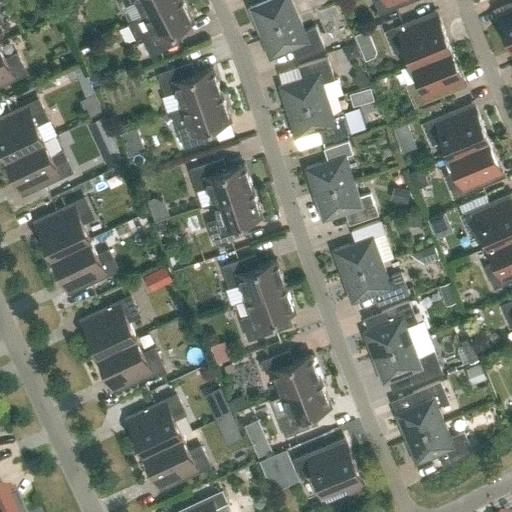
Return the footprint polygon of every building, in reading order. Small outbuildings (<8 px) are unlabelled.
[(79,9),(74,0),(66,0),(62,2),(69,17),(77,13),(79,9)] [(123,0),(126,4),(133,0),(137,0),(144,13),(170,0),(123,0)] [(194,19),(184,0),(170,0),(144,13),(152,28),(141,34),(151,54),(178,40),(172,30),(194,19)] [(262,0),(250,5),(260,31),(298,15),(292,0),(262,0)] [(374,0),(379,11),(406,0),(374,0)] [(511,1),(496,8),(511,47),(511,1)] [(406,47),(412,62),(451,46),(436,10),(387,30),(395,51),(406,47)] [(297,58),(324,47),(316,26),(305,30),(298,15),(260,31),(270,56),(292,47),(297,58)] [(367,29),(355,34),(360,45),(368,42),(370,37),(367,29)] [(5,56),(0,44),(0,83),(26,71),(16,51),(5,56)] [(419,78),(407,82),(416,103),(466,83),(451,46),(412,62),(419,78)] [(288,110),(328,97),(343,92),(338,76),(334,78),(327,56),(299,65),(302,76),(280,84),(288,110)] [(177,89),(183,105),(222,91),(213,66),(191,73),(187,62),(159,72),(166,93),(177,89)] [(361,69),(352,77),(360,85),(369,78),(361,69)] [(370,86),(362,88),(366,99),(373,97),(370,86)] [(231,117),(222,91),(183,105),(188,121),(177,125),(184,146),(212,136),(209,125),(231,117)] [(333,113),(328,97),(288,110),(296,136),(319,128),(319,130),(322,140),(351,131),(364,127),(357,105),(333,113)] [(0,143),(6,157),(44,139),(37,124),(48,119),(38,98),(0,116),(0,143)] [(444,138),(450,154),(489,138),(473,101),(424,122),(432,143),(444,138)] [(92,133),(107,126),(102,115),(87,122),(92,133)] [(408,122),(393,127),(398,138),(412,133),(408,122)] [(499,163),(489,138),(450,154),(457,169),(445,174),(454,195),(504,174),(499,163)] [(51,154),(44,139),(6,157),(23,192),(72,169),(62,149),(51,154)] [(328,159),(306,166),(314,192),(354,179),(345,154),(352,151),(348,140),(324,147),(328,159)] [(116,144),(101,151),(108,166),(123,158),(116,144)] [(253,187),(245,162),(222,169),(218,158),(190,167),(197,188),(208,185),(214,201),(253,187)] [(354,179),(314,192),(323,218),(346,211),(349,222),(378,212),(371,191),(359,195),(354,179)] [(239,221),(262,213),(253,187),(214,201),(219,216),(207,220),(214,242),(243,232),(239,221)] [(482,229),(489,245),(511,234),(511,193),(511,192),(462,213),(471,234),(482,229)] [(41,230),(52,255),(90,237),(83,222),(94,217),(84,196),(36,219),(41,230)] [(444,210),(427,217),(432,228),(449,221),(444,210)] [(409,212),(410,222),(420,222),(419,212),(409,212)] [(334,249),(343,274),(382,260),(394,256),(380,219),(352,229),(356,241),(334,249)] [(511,234),(489,245),(496,260),(485,265),(494,286),(511,277),(511,234)] [(97,252),(90,237),(52,255),(69,290),(118,267),(108,247),(97,252)] [(286,283),(277,258),(254,266),(250,254),(222,264),(230,286),(241,282),(247,297),(286,283)] [(382,260),(343,274),(352,300),(375,292),(379,303),(409,292),(401,271),(388,276),(382,260)] [(151,289),(162,284),(173,279),(166,264),(144,275),(149,284),(151,289)] [(449,281),(440,285),(442,292),(452,289),(449,281)] [(273,317),(295,309),(286,283),(247,297),(252,313),(241,317),(248,338),(277,328),(273,317)] [(87,328),(98,353),(136,335),(129,320),(140,315),(130,295),(82,317),(87,328)] [(511,324),(511,299),(502,305),(511,325),(511,324)] [(373,356),(412,341),(430,334),(423,318),(417,320),(409,300),(381,310),(386,322),(364,330),(373,356)] [(430,334),(412,341),(373,356),(383,381),(405,372),(410,384),(442,371),(434,350),(436,349),(430,334)] [(143,350),(136,335),(98,353),(115,388),(164,366),(154,345),(143,350)] [(470,361),(478,358),(470,336),(461,339),(470,361)] [(261,359),(266,370),(272,368),(282,393),(321,378),(311,352),(289,361),(285,350),(261,359)] [(232,361),(224,365),(227,373),(235,369),(232,361)] [(466,367),(470,376),(478,379),(486,376),(480,361),(466,367)] [(288,409),(277,413),(285,434),(313,423),(309,412),(331,403),(321,378),(282,393),(288,409)] [(417,402),(395,411),(406,436),(444,420),(438,405),(449,400),(440,379),(413,391),(417,402)] [(133,426),(144,451),(182,433),(175,418),(186,413),(176,393),(128,416),(133,426)] [(444,420),(406,436),(416,461),(438,452),(444,466),(472,448),(464,430),(451,436),(444,420)] [(189,449),(182,433),(144,451),(161,487),(210,464),(200,444),(189,449)] [(345,437),(323,446),(295,458),(304,480),(315,475),(322,491),(345,482),(349,491),(365,484),(350,449),(345,437)] [(270,447),(268,441),(260,438),(254,441),(259,452),(270,447)] [(0,485),(0,511),(22,511),(14,492),(3,497),(0,491),(0,490),(2,490),(0,485)] [(230,511),(232,511),(222,490),(174,511),(230,511)]
